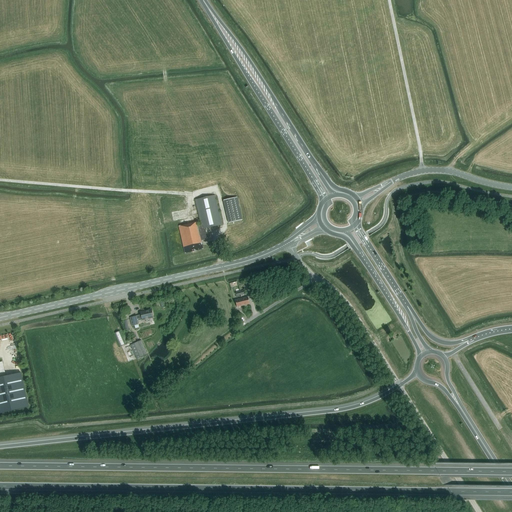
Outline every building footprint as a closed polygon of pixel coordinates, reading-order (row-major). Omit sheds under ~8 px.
[(192,162),(196,180),(201,179),(197,161),(192,162)] [(205,229),(222,225),(215,195),(195,200),(200,225),(197,226),(197,222),(178,226),(185,253),(186,253),(186,254),(191,252),(191,253),(197,251),(202,250),(203,249),(201,241),(207,239),(205,229)] [(236,197),(223,200),(228,223),(242,220),(236,197)] [(243,306),(249,304),(248,297),(241,299),(243,306)] [(237,307),(243,306),(241,299),(235,300),(237,307)] [(142,320),(153,318),(151,310),(140,312),(141,315),(136,317),(136,316),(130,318),(132,326),(138,325),(137,321),(142,320)] [(140,357),(147,354),(141,340),(134,343),(140,357)] [(3,377),(0,363),(0,413),(29,407),(21,372),(3,377)]
